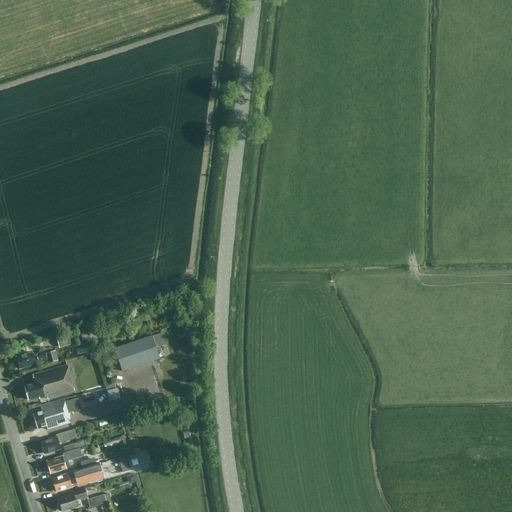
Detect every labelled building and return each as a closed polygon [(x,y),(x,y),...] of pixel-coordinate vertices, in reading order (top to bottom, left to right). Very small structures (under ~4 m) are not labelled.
[(85,340),(86,344),(98,340),(97,336),(98,335),(96,330),(81,335),(82,341),(85,340)] [(71,345),(68,333),(56,336),(60,348),(71,345)] [(114,348),(120,366),(122,371),(160,359),(152,336),(114,348)] [(47,360),(48,363),(58,361),(55,351),(45,354),(44,352),(33,355),(32,353),(16,357),(19,369),(36,364),(35,363),(47,360)] [(90,355),(91,359),(95,358),(96,362),(100,361),(98,353),(90,355)] [(46,397),(47,399),(74,391),(67,366),(32,376),(35,384),(24,387),(28,400),(39,397),(39,399),(46,397)] [(110,400),(120,398),(118,389),(109,390),(110,400)] [(42,411),(32,414),(37,429),(46,427),(48,431),(71,423),(68,413),(81,409),(78,399),(65,403),(64,401),(41,408),(42,411)] [(107,424),(108,426),(122,421),(120,415),(99,422),(100,427),(107,424)] [(44,454),(60,449),(58,443),(76,437),(73,429),(56,435),(57,437),(40,442),(44,454)] [(124,437),(104,442),(105,447),(118,443),(122,455),(128,453),(124,437)] [(73,444),(75,449),(90,445),(89,439),(73,444)] [(64,457),(47,462),(51,473),(66,469),(66,468),(70,467),(68,461),(82,457),(80,448),(63,453),(64,457)] [(151,464),(147,450),(140,452),(144,466),(151,464)] [(122,473),(130,470),(126,457),(118,459),(122,473)] [(99,463),(94,465),(89,466),(83,468),(73,471),(73,472),(68,474),(51,479),(55,492),(72,487),(72,485),(76,483),(77,486),(104,478),(99,463)] [(127,477),(129,484),(137,482),(134,474),(127,477)] [(57,499),(61,511),(78,507),(76,500),(87,497),(84,489),(74,492),(74,494),(57,499)] [(103,495),(87,500),(90,507),(106,502),(103,495)]
